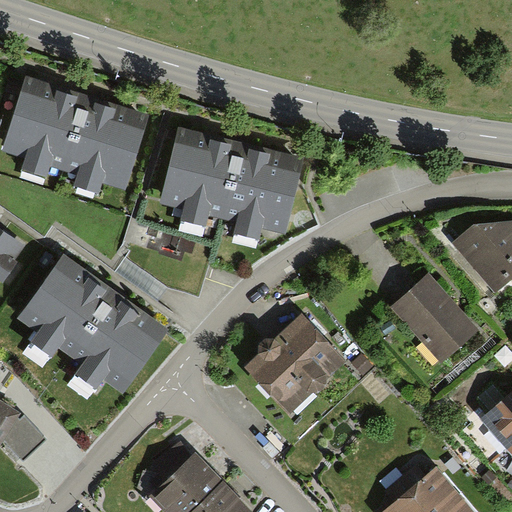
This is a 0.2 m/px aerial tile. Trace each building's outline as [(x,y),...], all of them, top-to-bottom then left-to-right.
[(138,115),(22,80),(0,151),(117,186),(138,115)] [(292,159),(175,131),(158,201),(275,229),(292,159)] [(511,217),(471,223),(455,238),(496,282),(511,266),(511,217)] [(0,267),(16,245),(0,233),(0,267)] [(160,332),(55,257),(14,316),(118,390),(160,332)] [(422,278),(391,306),(437,358),(469,330),(422,278)] [(294,315),(243,367),(284,408),(336,356),(294,315)] [(511,383),(480,411),(511,446),(511,383)] [(24,410),(0,393),(0,438),(3,434),(23,457),(47,434),(24,410)] [(241,511),(173,445),(151,467),(162,478),(146,494),(164,511),(241,511)] [(479,511),(436,461),(425,470),(418,463),(392,486),(397,492),(378,508),(381,511),(479,511)]
